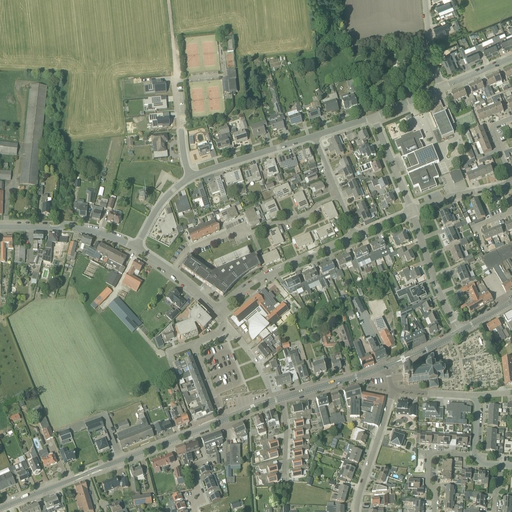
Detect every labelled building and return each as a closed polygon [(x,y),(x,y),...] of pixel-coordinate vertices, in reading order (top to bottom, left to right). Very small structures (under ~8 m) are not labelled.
[(446,20),(453,17),(451,12),(443,14),(446,20)] [(449,27),(447,23),(439,27),(442,33),(446,31),(445,29),(449,27)] [(498,42),(500,41),(501,42),(504,49),(510,46),(507,39),(506,37),(505,36),(505,35),(500,38),(499,35),(495,37),(498,42)] [(488,43),(493,55),(497,53),(496,52),(498,51),(495,43),(498,42),(495,37),(492,38),(493,41),(488,43)] [(483,49),(485,54),(486,57),(489,56),(489,57),(493,55),(488,43),(483,46),(481,43),(478,44),(480,48),(483,47),(484,49),(483,49)] [(481,59),(480,57),(478,51),(477,52),(476,50),(480,48),(478,44),(474,46),(476,49),(470,51),(475,61),(476,62),(477,62),(478,62),(479,61),(478,60),(481,59)] [(459,49),(463,58),(466,57),(469,64),(475,61),(470,51),(465,53),(463,47),(459,49)] [(451,56),(450,57),(442,60),(445,65),(455,61),(456,61),(454,55),(458,54),(456,50),(450,53),(451,56)] [(455,61),(445,65),(448,72),(458,67),(455,61)] [(228,93),(231,93),(232,96),(235,96),(235,93),(237,92),(235,70),(227,71),(227,76),(224,78),(226,93),(228,93)] [(493,77),(496,84),(502,82),(499,74),(493,77)] [(487,79),(490,87),(496,84),(493,77),(487,79)] [(148,87),(149,92),(155,91),(155,92),(155,93),(155,94),(166,93),(166,92),(165,85),(165,84),(162,85),(162,81),(151,82),(152,82),(152,85),(148,85),(148,87)] [(475,84),(478,92),(482,90),(483,92),(484,92),(487,98),(491,97),(488,90),(486,85),(483,86),(481,82),(475,84)] [(469,87),(472,94),(478,92),(475,84),(469,87)] [(30,85),(21,179),(20,184),(37,186),(47,87),(30,85)] [(458,92),(461,99),(467,97),(464,89),(458,92)] [(452,94),(455,102),(461,99),(458,92),(452,94)] [(335,99),(338,98),(336,93),(328,96),(329,99),(323,101),(324,104),(325,109),(327,113),(334,111),(334,112),(338,111),(335,99)] [(341,97),(341,98),(343,104),(344,109),(345,109),(345,110),(348,109),(348,108),(357,105),(355,100),(354,96),(353,94),(349,96),(348,94),(341,97)] [(153,105),(153,109),(156,108),(156,110),(168,109),(167,101),(162,101),(162,97),(149,99),(149,101),(145,101),(145,106),(149,105),(153,105)] [(320,114),(319,111),(322,110),(319,101),(311,104),(312,107),(309,108),(310,111),(306,112),(309,121),(321,117),(320,114)] [(429,107),(430,110),(442,139),(454,134),(454,133),(452,130),(450,126),(454,124),(448,107),(443,109),(440,102),(429,107)] [(481,106),(479,102),(471,105),(472,108),(473,108),(474,110),(477,109),(476,108),(481,106)] [(277,121),(270,123),(271,126),(273,131),(277,129),(278,129),(279,130),(284,129),(283,124),(286,123),(286,122),(285,119),(284,117),(283,117),(283,114),(279,103),(275,104),(278,115),(279,115),(280,118),(277,119),(277,121)] [(453,108),(454,107),(457,114),(462,112),(461,110),(459,111),(457,107),(458,107),(456,103),(453,104),(453,105),(452,105),(453,108)] [(495,106),(498,114),(504,112),(500,104),(495,106)] [(498,114),(495,106),(489,108),(492,117),(498,114)] [(492,117),(489,108),(483,111),(486,119),(492,117)] [(287,114),(289,118),(290,121),(291,125),(297,124),(302,123),(299,115),(298,112),(297,113),(296,111),(287,114)] [(483,111),(477,113),(480,121),(486,119),(483,111)] [(162,126),(163,127),(162,127),(169,127),(169,126),(170,125),(169,125),(169,121),(170,121),(169,121),(169,118),(163,118),(163,114),(149,115),(150,122),(153,122),(157,122),(158,126),(157,126),(157,127),(162,126)] [(265,122),(250,127),(254,138),(265,135),(264,129),(267,128),(266,124),(265,122)] [(218,137),(219,140),(215,141),(218,150),(230,146),(226,134),(229,133),(227,126),(219,129),(221,135),(218,137)] [(474,131),(476,136),(485,133),(482,127),(474,131)] [(244,131),(233,135),(236,143),(242,141),(242,142),(247,140),(244,131)] [(419,193),(426,190),(427,190),(434,187),(435,187),(432,180),(437,178),(431,166),(437,163),(436,163),(435,161),(436,160),(435,160),(434,158),(434,157),(433,157),(432,154),(433,154),(432,154),(431,151),(432,151),(431,151),(430,148),(424,150),(421,144),(419,141),(423,139),(420,131),(414,134),(413,132),(400,138),(401,139),(395,142),(398,150),(401,148),(402,152),(405,158),(405,159),(407,158),(412,170),(413,170),(414,173),(406,176),(411,189),(416,187),(419,194),(419,193)] [(348,143),(357,139),(358,141),(356,142),(357,145),(358,145),(359,147),(366,143),(365,141),(368,139),(365,132),(356,135),(355,133),(346,137),(348,143)] [(479,142),(487,139),(485,133),(476,136),(479,142)] [(167,151),(165,152),(164,142),(167,142),(166,136),(151,137),(152,144),(157,143),(158,152),(153,153),(154,159),(168,158),(167,151)] [(328,148),(329,151),(340,146),(337,138),(330,141),(332,146),(328,148)] [(481,148),(489,145),(487,139),(479,142),(481,148)] [(0,154),(17,156),(18,144),(0,141),(0,154)] [(210,152),(207,145),(198,148),(200,155),(210,152)] [(489,145),(481,148),(483,154),(492,151),(489,145)] [(340,146),(329,151),(330,153),(334,151),(337,157),(344,154),(340,146)] [(367,146),(363,148),(358,150),(361,157),(366,155),(367,159),(375,156),(372,148),(369,149),(367,146)] [(299,157),(298,157),(297,157),(299,162),(308,159),(309,162),(314,160),(310,148),(302,151),(302,152),(297,153),(299,157)] [(478,156),(476,150),(474,151),(477,160),(483,158),(482,154),(478,156)] [(281,168),(287,166),(288,169),(298,166),(295,156),(291,158),(290,155),(283,158),(282,157),(278,158),(281,168)] [(264,164),(267,175),(268,177),(278,174),(274,160),(270,161),(270,162),(264,164)] [(349,168),(346,160),(339,163),(341,168),(337,170),(338,173),(349,168)] [(469,165),(468,161),(463,163),(463,164),(460,165),(462,170),(465,169),(464,167),(469,165)] [(370,163),(359,168),(361,174),(372,169),(374,174),(381,170),(378,163),(372,166),(370,163)] [(261,180),(257,170),(256,165),(251,167),(252,170),(245,172),(248,184),(261,180)] [(484,168),(487,175),(493,173),(490,166),(484,168)] [(352,176),(352,175),(349,168),(338,173),(339,175),(343,173),(345,179),(346,178),(347,181),(353,179),(352,176)] [(449,172),(453,183),(464,179),(459,168),(449,172)] [(478,171),(481,178),(487,175),(484,168),(478,171)] [(307,183),(308,183),(313,181),(317,179),(316,176),(317,175),(316,173),(317,173),(316,169),(310,172),(310,173),(303,176),(305,179),(307,183)] [(0,170),(0,179),(11,181),(11,171),(0,170)] [(481,178),(478,171),(472,173),(475,180),(481,178)] [(241,176),(238,177),(236,172),(224,176),(227,185),(233,183),(234,185),(243,182),(241,176)] [(472,173),(466,176),(469,183),(475,180),(472,173)] [(216,182),(213,183),(208,184),(211,194),(219,192),(220,196),(221,195),(221,197),(226,196),(220,177),(215,179),(216,182)] [(379,185),(381,190),(388,187),(385,180),(378,183),(377,179),(371,182),(373,188),(379,185)] [(311,190),(313,194),(314,197),(321,194),(320,191),(325,189),(323,185),(322,185),(322,183),(321,183),(320,182),(310,186),(311,190)] [(355,182),(348,184),(350,190),(346,192),(347,194),(358,190),(355,182)] [(292,193),(288,183),(280,187),(284,196),(292,193)] [(209,208),(209,206),(202,184),(198,185),(199,189),(192,192),(192,191),(191,191),(191,192),(193,201),(194,201),(195,203),(198,201),(198,200),(201,199),(203,207),(202,208),(202,210),(209,208)] [(280,187),(273,190),(277,199),(284,196),(280,187)] [(355,201),(361,198),(360,195),(358,190),(347,194),(348,197),(352,195),(355,201)] [(293,196),(296,203),(305,199),(302,192),(293,196)] [(43,195),(43,199),(42,199),(41,206),(42,206),(42,215),(50,215),(50,207),(51,207),(51,199),(47,199),(48,196),(43,195)] [(380,204),(381,206),(382,210),(383,210),(388,208),(387,205),(394,202),(393,199),(392,199),(391,195),(388,196),(384,198),(383,198),(385,202),(380,204)] [(111,196),(110,199),(107,208),(112,209),(115,200),(116,197),(111,196)] [(178,214),(191,211),(186,196),(180,198),(181,201),(175,203),(178,214)] [(497,204),(504,201),(502,196),(495,199),(497,204)] [(106,209),(108,200),(101,199),(99,207),(106,209)] [(305,199),(296,203),(299,211),(308,207),(305,199)] [(473,208),(480,205),(478,199),(471,202),(473,208)] [(274,200),(265,204),(268,212),(277,208),(274,200)] [(332,202),(324,206),(323,206),(326,214),(335,210),(332,202)] [(80,210),(79,217),(86,218),(87,211),(87,208),(88,204),(84,204),(77,203),(74,203),(73,209),(76,209),(76,210),(80,210)] [(367,212),(364,204),(357,206),(359,212),(355,214),(356,216),(367,212)] [(234,207),(230,208),(229,205),(225,207),(227,210),(231,221),(235,219),(234,218),(238,216),(234,207)] [(472,212),(474,211),(475,215),(483,212),(480,205),(473,208),(473,209),(471,209),(472,212)] [(451,210),(452,209),(451,206),(439,210),(441,214),(440,214),(442,220),(449,217),(448,214),(452,213),(451,210)] [(98,213),(94,212),(92,219),(100,221),(102,209),(99,208),(98,213)] [(277,208),(268,212),(271,219),(280,215),(277,208)] [(367,212),(356,216),(357,219),(361,217),(364,222),(370,220),(369,216),(377,212),(375,208),(367,212)] [(244,213),(246,217),(245,218),(246,221),(257,217),(254,209),(244,213)] [(228,222),(231,221),(227,210),(219,213),(223,222),(227,221),(228,222)] [(335,210),(326,214),(329,221),(334,219),(338,217),(335,210)] [(108,221),(118,225),(119,222),(120,222),(121,220),(120,219),(121,216),(122,214),(121,212),(116,211),(114,212),(114,214),(112,213),(110,213),(108,221)] [(483,212),(475,215),(478,221),(485,218),(483,212)] [(162,232),(163,235),(173,232),(172,230),(176,228),(172,215),(166,216),(167,218),(164,220),(164,223),(162,223),(159,224),(161,228),(162,231),(162,232)] [(248,225),(249,224),(251,228),(260,224),(258,220),(261,219),(259,216),(257,217),(246,221),(248,225)] [(449,217),(442,220),(445,226),(452,223),(449,217)] [(453,223),(454,226),(455,227),(461,224),(460,223),(466,221),(465,219),(464,218),(459,220),(453,223)] [(211,221),(208,223),(212,234),(214,233),(215,233),(219,231),(214,219),(211,220),(211,221)] [(201,224),(200,224),(206,237),(210,235),(212,234),(208,223),(204,224),(204,223),(203,223),(201,224)] [(206,237),(200,224),(200,225),(197,226),(198,227),(194,228),(199,239),(201,238),(201,239),(206,237)] [(327,236),(334,233),(330,224),(323,227),(327,236)] [(453,230),(452,229),(445,233),(448,238),(459,234),(457,229),(462,227),(461,224),(455,227),(455,229),(453,230)] [(327,236),(323,227),(316,230),(320,240),(327,236)] [(504,229),(502,230),(500,227),(494,229),(497,237),(503,234),(504,236),(506,235),(504,229)] [(199,239),(194,228),(191,230),(190,229),(187,230),(192,243),(197,241),(197,240),(199,239)] [(268,232),(271,239),(281,235),(279,231),(277,228),(268,232)] [(497,237),(494,229),(488,232),(491,239),(497,237)] [(400,245),(401,245),(408,242),(404,231),(392,236),(393,240),(398,237),(399,241),(398,241),(398,242),(397,243),(398,245),(399,245),(400,245)] [(491,239),(488,232),(482,234),(485,242),(491,239)] [(34,233),(33,250),(37,250),(38,241),(43,242),(43,233),(34,233)] [(309,233),(301,237),(305,246),(313,243),(309,233)] [(44,252),(42,260),(48,262),(51,250),(52,243),(57,244),(57,235),(50,234),(49,243),(47,242),(46,249),(45,249),(44,252)] [(450,245),(458,242),(460,241),(461,243),(467,241),(466,238),(461,240),(459,234),(448,238),(450,245)] [(82,254),(86,255),(88,251),(90,247),(93,239),(80,235),(78,239),(83,241),(82,244),(84,245),(83,250),(82,254)] [(281,235),(271,239),(275,246),(279,245),(284,243),(281,235)] [(8,249),(13,249),(15,240),(12,240),(12,238),(10,238),(10,237),(9,237),(8,238),(7,237),(5,237),(4,238),(4,243),(1,243),(1,263),(5,263),(5,252),(5,244),(8,244),(8,249)] [(305,246),(301,237),(294,240),(298,249),(305,246)] [(393,259),(392,257),(392,258),(391,254),(389,249),(386,250),(382,240),(376,243),(381,254),(386,252),(390,260),(393,259)] [(70,242),(67,256),(71,257),(73,258),(74,253),(76,244),(70,242)] [(374,255),(371,256),(374,262),(383,258),(381,254),(376,243),(370,246),(374,255)] [(101,257),(108,260),(113,250),(101,244),(98,250),(96,253),(98,255),(95,260),(98,262),(101,257)] [(511,244),(483,257),(481,258),(482,259),(484,263),(485,266),(487,269),(488,271),(489,272),(493,269),(503,285),(502,286),(506,293),(511,289),(511,276),(511,277),(508,271),(508,270),(510,269),(506,262),(509,260),(511,258),(511,244)] [(14,263),(24,264),(25,247),(15,246),(14,263)] [(86,255),(92,259),(93,259),(95,260),(98,255),(96,253),(97,251),(93,249),(90,247),(88,251),(86,255)] [(461,254),(458,248),(458,247),(450,250),(453,257),(461,254)] [(227,291),(228,290),(232,286),(237,282),(237,281),(242,277),(248,273),(254,270),(260,267),(256,258),(257,257),(256,255),(251,257),(247,248),(214,262),(217,271),(211,274),(191,260),(192,259),(188,256),(187,259),(188,259),(182,267),(223,297),(227,291)] [(369,256),(367,253),(365,248),(359,250),(364,262),(366,266),(371,263),(374,262),(371,256),(369,257),(369,256)] [(389,249),(391,254),(392,258),(392,257),(398,255),(400,259),(404,257),(407,263),(414,260),(411,252),(406,254),(403,249),(394,253),(392,248),(389,249)] [(32,279),(35,280),(37,280),(42,263),(42,260),(44,252),(38,250),(35,265),(33,272),(32,279)] [(113,250),(108,260),(106,265),(112,268),(113,266),(116,268),(117,267),(123,256),(113,250)] [(276,250),(269,253),(273,263),(280,259),(276,250)] [(357,261),(354,262),(357,269),(359,273),(362,272),(360,268),(358,264),(364,262),(359,250),(353,253),(357,261)] [(273,263),(269,253),(261,257),(265,266),(273,263)] [(466,259),(467,262),(473,258),(472,255),(466,258),(464,253),(461,254),(453,257),(456,263),(466,259)] [(482,253),(478,255),(479,255),(473,258),(467,262),(468,265),(475,262),(474,260),(479,258),(480,260),(482,259),(481,258),(483,257),(482,253)] [(351,262),(350,260),(348,255),(342,258),(346,266),(351,263),(352,263),(351,262)] [(118,273),(122,275),(123,271),(125,268),(122,267),(127,258),(123,256),(117,267),(116,268),(115,271),(114,271),(118,273)] [(336,260),(340,268),(346,266),(342,258),(336,260)] [(91,279),(98,265),(89,260),(81,274),(91,279)] [(138,276),(140,272),(144,266),(135,261),(127,274),(126,276),(122,283),(131,289),(133,290),(137,292),(140,286),(142,283),(132,277),(134,273),(138,276)] [(335,272),(334,270),(334,269),(331,262),(325,265),(328,272),(330,276),(330,277),(336,275),(335,272)] [(323,277),(321,278),(324,286),(325,288),(328,287),(326,283),(324,279),(330,276),(328,272),(325,265),(319,268),(320,270),(322,275),(323,275),(323,277)] [(459,277),(470,273),(467,266),(457,271),(459,277)] [(412,279),(413,281),(420,278),(417,270),(410,273),(407,267),(399,271),(401,274),(403,273),(407,281),(409,281),(412,279)] [(308,272),(313,284),(319,282),(322,289),(325,288),(324,286),(321,278),(318,279),(317,277),(314,270),(312,271),(312,270),(308,271),(308,272)] [(114,288),(120,277),(110,272),(105,283),(114,288)] [(308,272),(302,275),(305,282),(303,283),(304,285),(306,291),(308,295),(311,294),(308,286),(313,284),(308,272)] [(466,285),(476,281),(475,277),(472,278),(470,273),(459,277),(462,283),(465,282),(466,285)] [(300,285),(297,277),(291,280),(295,290),(296,290),(296,291),(302,289),(303,293),(306,291),(304,285),(301,287),(300,285)] [(291,280),(285,282),(287,287),(284,288),(289,295),(297,292),(295,290),(291,280)] [(472,297),(474,301),(480,297),(474,284),(461,289),(462,291),(461,291),(462,293),(457,295),(459,299),(465,297),(463,293),(469,290),(472,297)] [(414,286),(415,285),(397,293),(399,297),(410,292),(413,298),(411,298),(414,304),(419,301),(418,299),(420,298),(421,299),(426,296),(424,291),(423,292),(422,288),(421,287),(416,289),(415,287),(414,286)] [(112,292),(107,288),(94,302),(94,303),(91,306),(95,310),(98,306),(98,307),(112,292)] [(238,328),(239,327),(245,322),(247,321),(248,322),(250,323),(250,324),(249,326),(249,328),(249,331),(249,333),(249,335),(250,337),(251,339),(253,341),(257,338),(259,336),(260,338),(262,340),(263,341),(273,333),(272,332),(276,328),(274,325),(279,320),(278,319),(288,311),(287,308),(289,306),(287,303),(285,301),(282,303),(280,306),(279,304),(277,304),(273,300),(275,298),(270,293),(268,294),(264,289),(261,292),(263,295),(261,297),(258,294),(240,310),(235,314),(234,315),(232,316),(233,317),(231,319),(238,328)] [(173,303),(180,309),(185,303),(178,297),(180,296),(173,290),(166,298),(173,304),(173,303)] [(485,305),(487,304),(487,305),(490,303),(490,302),(493,300),(489,294),(488,292),(480,297),(485,305)] [(471,301),(466,305),(461,308),(461,310),(467,307),(471,314),(485,305),(480,297),(474,301),(472,302),(471,301)] [(142,324),(122,303),(118,298),(108,307),(132,333),(142,324)] [(367,311),(360,298),(355,301),(362,314),(367,311)] [(430,313),(428,311),(432,309),(431,306),(432,306),(430,302),(425,305),(424,301),(418,304),(421,310),(420,310),(423,316),(430,313)] [(180,339),(197,333),(195,328),(197,327),(198,327),(203,331),(212,322),(203,313),(205,311),(196,303),(191,307),(194,310),(192,312),(193,314),(191,313),(190,314),(190,316),(190,317),(190,319),(190,320),(192,319),(192,321),(175,328),(180,339)] [(407,309),(405,310),(402,311),(400,312),(401,318),(401,325),(405,325),(405,320),(407,316),(407,315),(413,313),(410,308),(407,309)] [(172,322),(180,314),(180,313),(176,310),(173,313),(168,318),(172,322)] [(432,312),(430,313),(423,316),(422,317),(424,320),(428,318),(434,315),(433,314),(432,312)] [(432,326),(426,328),(430,335),(431,335),(433,334),(437,331),(442,329),(439,321),(435,313),(433,314),(434,315),(428,318),(432,326)] [(374,322),(375,325),(375,326),(385,346),(393,342),(391,338),(394,336),(393,331),(389,333),(381,318),(374,322)] [(501,327),(501,326),(498,320),(492,323),(497,332),(498,333),(501,332),(503,330),(501,327)] [(420,331),(411,335),(417,347),(426,343),(422,334),(421,331),(424,330),(418,321),(415,323),(419,329),(420,331)] [(497,332),(492,323),(487,326),(490,333),(491,332),(493,336),(495,335),(494,334),(497,332)] [(159,336),(160,337),(154,339),(158,349),(164,347),(163,345),(170,342),(170,340),(171,340),(174,338),(172,333),(174,332),(171,326),(167,328),(168,329),(164,330),(165,332),(162,333),(162,334),(159,336)] [(340,333),(344,345),(346,351),(353,348),(346,326),(342,328),(343,332),(340,333)] [(508,329),(505,330),(503,332),(507,339),(511,336),(508,329)] [(322,338),(324,343),(325,348),(330,347),(337,347),(337,343),(329,343),(328,338),(331,337),(329,331),(321,333),(322,338)] [(411,335),(403,339),(403,337),(401,337),(400,341),(401,343),(404,342),(408,351),(417,347),(411,335)] [(263,345),(257,349),(261,354),(269,348),(270,347),(272,346),(270,343),(273,341),(270,337),(262,343),(264,345),(263,345)] [(353,342),(353,343),(363,369),(374,365),(371,357),(370,357),(369,353),(364,355),(360,343),(359,340),(353,342)] [(368,342),(376,363),(386,358),(383,350),(380,351),(379,350),(377,351),(376,348),(372,340),(368,342)] [(270,347),(269,348),(261,354),(265,359),(271,355),(272,356),(275,353),(270,347)] [(336,360),(331,362),(334,371),(337,370),(338,371),(340,371),(341,369),(339,362),(342,361),(339,352),(333,354),(335,358),(336,360)] [(434,363),(433,355),(424,357),(425,359),(423,359),(424,361),(424,365),(405,368),(406,372),(402,373),(403,382),(406,381),(406,382),(407,382),(408,385),(427,382),(428,388),(429,388),(430,390),(438,389),(437,380),(443,379),(443,380),(448,379),(446,361),(434,363)] [(300,362),(296,363),(294,356),(290,357),(292,363),(292,365),(293,366),(296,374),(298,373),(300,380),(302,380),(303,381),(306,380),(306,379),(308,378),(303,363),(303,362),(300,363),(300,362)] [(326,373),(324,365),(327,365),(325,357),(322,358),(323,363),(318,364),(317,362),(315,363),(315,365),(311,366),(310,361),(306,362),(309,370),(312,369),(314,376),(326,373)] [(185,360),(188,368),(195,365),(192,358),(185,360)] [(182,370),(180,366),(178,361),(172,363),(174,368),(176,373),(178,372),(180,371),(182,370)] [(281,377),(278,369),(276,361),(275,362),(270,363),(272,371),(275,370),(277,378),(274,379),(277,387),(283,386),(280,377),(281,377)] [(280,377),(283,386),(291,383),(291,382),(294,381),(293,378),(290,379),(289,376),(291,376),(292,375),(296,374),(293,366),(292,365),(292,363),(288,364),(289,367),(288,367),(284,368),(286,375),(285,375),(281,377),(280,377)] [(511,363),(503,365),(503,369),(505,385),(506,385),(511,384),(511,363)] [(181,375),(182,377),(197,372),(195,365),(188,368),(189,371),(186,372),(186,373),(181,375),(180,371),(178,372),(179,375),(180,375),(181,375)] [(191,377),(193,381),(200,378),(197,372),(182,377),(183,380),(191,377)] [(200,378),(193,381),(195,387),(202,384),(200,378)] [(176,383),(168,384),(172,395),(173,398),(174,398),(173,394),(174,394),(173,392),(178,390),(176,383)] [(205,391),(202,384),(195,387),(192,388),(193,391),(196,390),(197,393),(201,392),(205,391)] [(366,413),(365,414),(369,415),(371,415),(380,418),(383,407),(385,397),(365,393),(364,391),(360,390),(359,388),(343,392),(344,392),(346,401),(348,407),(350,407),(350,417),(360,417),(360,412),(366,413)] [(196,401),(199,409),(210,404),(205,391),(201,392),(197,393),(189,397),(185,398),(185,399),(187,406),(190,403),(196,401)] [(334,408),(335,407),(341,406),(338,393),(330,395),(334,408)] [(317,404),(324,427),(334,424),(338,423),(337,420),(337,418),(336,414),(335,413),(332,414),(333,418),(328,419),(324,407),(328,406),(326,397),(316,399),(317,404)] [(396,413),(409,413),(409,416),(409,417),(416,417),(417,406),(407,406),(408,402),(398,401),(397,406),(396,406),(396,413)] [(304,408),(308,407),(309,407),(308,402),(301,404),(301,406),(299,406),(296,406),(296,407),(292,407),(292,409),(291,409),(292,413),(293,413),(293,414),(296,414),(296,418),(310,415),(312,415),(311,410),(309,411),(305,412),(304,408)] [(423,405),(423,410),(426,410),(426,417),(435,417),(435,419),(443,419),(443,410),(436,409),(436,403),(433,403),(433,405),(423,405)] [(189,412),(193,422),(214,414),(210,404),(199,409),(189,412)] [(450,406),(446,406),(446,412),(452,413),(452,420),(446,420),(445,424),(456,425),(457,404),(450,404),(450,406)] [(460,420),(461,413),(467,413),(467,407),(464,407),(464,405),(457,404),(456,425),(466,425),(467,421),(460,420)] [(180,407),(177,408),(183,425),(186,424),(186,425),(187,425),(188,425),(188,424),(189,423),(186,415),(188,414),(187,413),(183,415),(180,407)] [(180,427),(183,425),(177,408),(176,408),(173,409),(176,419),(174,420),(177,428),(178,427),(178,428),(179,428),(180,428),(180,427)] [(275,423),(278,422),(276,413),(273,414),(273,412),(266,414),(268,423),(275,421),(275,423)] [(149,427),(145,419),(143,414),(140,415),(145,429),(149,427)] [(378,428),(380,418),(371,415),(369,415),(365,414),(363,422),(361,421),(360,428),(362,429),(368,431),(369,426),(378,428)] [(295,427),(295,428),(296,428),(306,426),(305,421),(310,421),(311,419),(310,415),(296,418),(297,421),(294,422),(294,423),(294,424),(293,424),(294,428),(295,427)] [(337,428),(340,429),(342,424),(341,424),(345,423),(343,416),(341,417),(337,418),(337,420),(338,423),(339,425),(337,428)] [(257,431),(259,435),(266,432),(261,417),(254,419),(255,422),(255,423),(257,429),(261,427),(262,429),(257,431)] [(88,433),(104,427),(101,419),(85,424),(88,433)] [(117,423),(120,430),(129,427),(127,420),(117,423)] [(164,431),(171,428),(169,421),(162,424),(155,427),(155,428),(154,428),(155,431),(156,431),(158,435),(165,432),(164,431)] [(242,424),(242,423),(232,428),(236,436),(237,438),(242,436),(242,438),(247,435),(245,432),(246,432),(242,424)] [(53,438),(51,432),(49,426),(48,425),(44,426),(45,428),(42,429),(46,441),(53,438)] [(294,437),(295,438),(296,438),(306,436),(305,431),(309,431),(310,429),(310,425),(306,426),(296,428),(297,431),(293,432),(294,433),(294,434),(293,434),(294,438),(294,437)] [(132,434),(118,439),(122,449),(154,437),(150,427),(149,427),(145,429),(140,431),(139,428),(132,430),(132,431),(131,432),(132,434)] [(354,433),(352,440),(364,445),(367,437),(362,435),(363,431),(356,429),(354,433)] [(431,440),(434,440),(435,433),(435,429),(432,429),(432,433),(426,433),(426,436),(425,444),(431,445),(431,440)] [(69,430),(58,434),(61,442),(72,439),(69,430)] [(110,441),(106,431),(101,433),(103,437),(98,439),(99,442),(96,443),(99,452),(105,450),(106,452),(110,450),(107,444),(106,444),(106,443),(110,441)] [(404,434),(398,432),(393,431),(391,438),(392,438),(392,440),(391,440),(389,445),(395,447),(396,446),(400,447),(403,438),(403,437),(404,434)] [(214,444),(216,448),(220,446),(219,445),(223,444),(222,441),(223,440),(222,438),(223,437),(223,432),(221,433),(220,433),(212,435),(215,443),(214,444)] [(425,444),(426,436),(421,435),(421,432),(417,432),(417,439),(419,439),(419,444),(425,444)] [(453,432),(453,434),(453,441),(456,441),(455,446),(461,446),(462,437),(457,436),(457,434),(456,434),(456,432),(453,432)] [(437,445),(443,445),(444,433),(439,433),(435,433),(434,440),(437,440),(437,445)] [(449,440),(453,441),(453,434),(444,433),(443,445),(449,446),(449,440)] [(205,438),(202,439),(202,440),(205,451),(209,449),(209,450),(206,452),(206,453),(207,455),(209,456),(216,454),(218,453),(216,448),(214,444),(215,443),(212,435),(205,438),(205,437),(204,438),(205,438)] [(294,447),(294,448),(295,448),(305,446),(305,441),(309,441),(310,439),(309,435),(306,436),(296,438),(296,441),(293,442),(293,443),(293,444),(293,448),(294,447)] [(470,447),(471,435),(468,435),(465,435),(465,437),(462,437),(461,446),(467,446),(467,447),(470,447)] [(273,438),(259,442),(260,446),(262,447),(266,446),(268,450),(272,449),(279,447),(278,446),(279,446),(278,443),(277,442),(277,441),(274,442),(273,438)] [(188,464),(188,465),(191,464),(193,464),(191,455),(192,455),(192,453),(199,450),(196,442),(195,441),(190,443),(191,444),(189,444),(188,444),(184,445),(186,453),(185,454),(187,463),(188,464)] [(186,453),(184,445),(175,449),(178,457),(182,455),(184,466),(188,465),(188,464),(185,454),(186,453)] [(229,445),(230,463),(225,463),(225,478),(226,478),(227,484),(235,484),(234,478),(234,470),(240,469),(240,445),(229,445)] [(305,456),(304,451),(308,451),(309,449),(309,445),(305,446),(295,448),(296,451),(292,452),(293,453),(293,454),(292,454),(293,458),(294,457),(294,458),(295,458),(305,456)] [(344,453),(348,454),(360,458),(362,452),(356,451),(357,448),(350,445),(348,448),(347,451),(345,450),(344,453)] [(76,460),(74,456),(75,456),(74,451),(68,454),(66,449),(59,452),(62,459),(64,464),(67,462),(70,461),(71,462),(76,460)] [(259,453),(260,456),(262,457),(263,462),(278,458),(278,457),(279,456),(278,453),(277,453),(277,452),(277,451),(276,451),(273,452),(272,449),(268,450),(259,453)] [(29,463),(32,470),(33,474),(35,474),(36,475),(37,475),(37,474),(38,474),(39,474),(39,473),(39,472),(40,471),(38,467),(35,459),(38,457),(35,450),(32,451),(30,454),(32,459),(28,460),(29,463)] [(57,463),(54,456),(53,456),(52,453),(48,455),(49,458),(42,460),(44,466),(50,464),(51,466),(57,463)] [(153,469),(175,462),(172,454),(150,462),(153,469)] [(348,454),(347,458),(346,461),(342,459),(341,462),(346,464),(351,465),(352,463),(358,464),(360,458),(348,454)] [(308,455),(305,456),(295,458),(295,461),(292,462),(292,463),(292,464),(292,468),(293,467),(293,468),(294,468),(305,466),(304,461),(308,461),(309,459),(308,455)] [(451,465),(452,465),(452,461),(446,461),(441,461),(441,464),(442,464),(442,471),(441,471),(441,474),(442,474),(441,477),(440,477),(440,480),(444,481),(451,481),(451,478),(451,475),(451,471),(451,465)] [(28,479),(25,471),(25,472),(24,471),(28,469),(25,462),(20,464),(22,469),(20,469),(13,472),(17,480),(19,479),(20,482),(28,479)] [(266,464),(258,467),(259,470),(261,471),(265,470),(267,474),(267,475),(271,473),(278,472),(278,471),(277,471),(278,470),(277,467),(276,466),(276,465),(273,466),(272,463),(266,464)] [(342,468),(341,472),(353,476),(355,469),(350,468),(351,465),(346,464),(345,466),(346,467),(345,469),(342,468)] [(307,471),(308,469),(308,465),(305,466),(294,468),(295,471),(292,472),(292,473),(292,474),(291,474),(292,478),(293,478),(304,476),(303,472),(307,471)] [(183,478),(180,467),(174,469),(177,480),(183,478)] [(202,476),(211,472),(209,467),(200,470),(202,476)] [(134,469),(130,471),(133,479),(130,480),(132,494),(139,493),(138,481),(137,478),(143,476),(140,468),(134,470),(134,469)] [(382,468),(380,475),(386,477),(389,478),(391,472),(396,474),(397,470),(392,468),(391,471),(382,468)] [(465,471),(465,476),(461,476),(461,483),(465,483),(467,483),(468,480),(470,480),(471,471),(465,471)] [(11,475),(10,473),(10,472),(9,472),(0,476),(0,484),(2,490),(15,485),(11,475)] [(341,472),(340,475),(338,480),(345,483),(346,480),(351,481),(353,476),(341,472)] [(481,484),(484,484),(484,488),(487,489),(488,476),(485,476),(485,473),(478,472),(478,481),(481,482),(481,484)] [(267,475),(267,474),(258,477),(259,481),(261,482),(261,481),(263,486),(266,485),(277,482),(277,481),(278,481),(277,477),(276,478),(276,477),(275,475),(272,476),(271,473),(267,475)] [(377,482),(384,484),(386,477),(380,475),(377,482)] [(120,487),(118,482),(116,478),(102,484),(103,486),(101,487),(102,491),(104,490),(105,493),(120,487)] [(204,481),(206,487),(215,483),(213,478),(204,481)] [(410,490),(414,490),(414,481),(408,481),(408,485),(405,485),(404,492),(410,492),(410,490)] [(414,481),(414,490),(414,494),(423,494),(423,487),(419,487),(420,481),(414,481)] [(85,482),(74,485),(77,493),(78,492),(78,494),(75,495),(77,504),(80,503),(80,502),(81,502),(83,511),(90,511),(93,511),(87,489),(85,482)] [(217,489),(215,483),(206,487),(208,492),(217,489)] [(454,487),(455,485),(453,484),(448,484),(448,487),(446,487),(446,491),(445,491),(444,493),(454,494),(454,491),(453,491),(453,488),(454,488),(454,487)] [(339,494),(346,496),(348,489),(341,487),(335,486),(334,490),(340,491),(339,494)] [(391,495),(390,489),(385,488),(385,487),(381,486),(380,488),(374,486),(372,493),(376,492),(375,496),(391,495)] [(476,502),(476,503),(484,503),(485,500),(486,500),(486,497),(480,497),(480,494),(472,493),(472,496),(473,496),(473,502),(476,502)] [(172,497),(174,501),(168,503),(170,507),(175,505),(178,504),(177,502),(179,501),(182,500),(180,494),(172,497)] [(221,500),(219,494),(210,497),(212,503),(221,500)] [(332,500),(344,503),(346,496),(339,494),(338,497),(333,496),(332,500)] [(150,495),(133,498),(134,507),(152,504),(150,495)] [(379,501),(379,498),(372,499),(372,506),(379,505),(383,505),(391,505),(390,496),(383,497),(383,501),(379,501)] [(62,498),(57,500),(56,497),(50,500),(55,511),(63,508),(62,504),(63,503),(62,498)] [(415,503),(414,503),(414,499),(409,499),(409,503),(413,503),(413,509),(415,509),(423,510),(423,504),(421,503),(415,503)] [(55,511),(50,500),(44,502),(47,511),(55,511)] [(114,503),(115,506),(110,508),(111,511),(117,511),(121,511),(121,510),(120,508),(123,507),(122,504),(121,500),(114,503)] [(213,506),(203,510),(203,511),(215,511),(214,509),(223,506),(221,500),(212,503),(213,506)] [(238,501),(230,504),(232,510),(240,507),(238,501)] [(171,511),(181,511),(181,510),(183,509),(186,508),(183,502),(178,504),(175,505),(177,509),(172,511),(171,511)] [(503,510),(511,510),(511,508),(511,504),(511,502),(505,502),(504,507),(503,507),(503,510)] [(470,511),(478,511),(479,508),(485,509),(485,506),(484,506),(484,503),(476,503),(476,505),(472,505),(472,508),(470,508),(470,511)]
